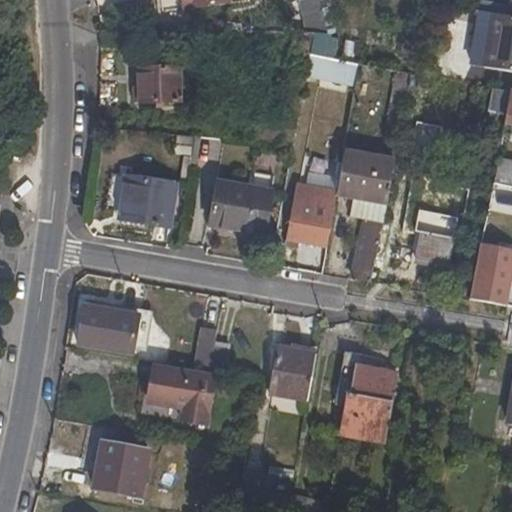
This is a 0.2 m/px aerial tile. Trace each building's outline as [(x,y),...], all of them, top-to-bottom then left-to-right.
[(178,0),(180,10),(226,4),(225,0),(178,0)] [(314,0),(295,0),(302,28),(320,23),(314,0)] [(471,66),(483,68),(492,15),(480,13),(471,66)] [(511,18),(492,15),(483,68),(511,73),(511,18)] [(100,49),(127,50),(127,31),(99,31),(100,49)] [(313,34),(293,33),(290,56),(308,56),(313,34)] [(308,56),(325,59),(329,34),(327,34),(313,34),(308,56)] [(305,77),(354,86),(358,65),(325,59),(308,56),(305,77)] [(180,68),(138,68),(138,104),(180,103),(180,68)] [(292,144),(304,79),(286,76),(278,121),(260,118),(257,139),(292,144)] [(418,90),(432,92),(433,79),(420,76),(418,90)] [(506,112),(510,92),(491,89),(487,108),(506,112)] [(440,127),(419,123),(415,148),(436,152),(440,127)] [(187,155),(190,137),(174,134),(171,153),(187,155)] [(387,206),(396,161),(343,151),(335,196),(387,206)] [(497,162),(493,184),(511,187),(511,161),(498,159),(497,162)] [(146,231),(147,224),(119,219),(125,177),(119,176),(112,225),(146,231)] [(125,177),(119,219),(147,224),(167,227),(175,186),(125,177)] [(272,191),(217,182),(210,226),(265,236),(272,191)] [(511,187),(493,184),(491,194),(510,197),(511,187)] [(328,194),(296,187),(286,240),(317,246),(328,194)] [(423,228),(423,231),(415,229),(412,247),(419,248),(416,265),(449,270),(454,239),(448,238),(450,228),(442,224),(443,219),(428,217),(427,229),(423,228)] [(352,281),(370,285),(383,224),(365,220),(352,281)] [(511,253),(482,248),(472,302),(507,308),(511,282),(511,253)] [(97,309),(138,316),(139,309),(98,301),(97,309)] [(76,349),(131,358),(138,316),(97,309),(83,307),(76,349)] [(215,343),(217,332),(203,330),(196,370),(210,372),(215,343)] [(224,375),(230,345),(215,343),(210,372),(224,375)] [(277,348),(269,395),(306,401),(315,349),(292,344),(291,351),(277,348)] [(386,360),(343,352),(333,406),(345,408),(341,434),(384,442),(396,375),(383,373),(386,360)] [(149,365),(145,387),(155,388),(158,367),(149,365)] [(158,367),(155,388),(145,387),(140,419),(206,430),(214,378),(158,367)] [(101,442),(95,473),(103,474),(108,443),(101,442)] [(147,484),(149,470),(145,470),(148,451),(108,443),(103,474),(95,473),(92,490),(139,499),(142,483),(147,484)] [(285,511),(289,495),(292,479),(243,471),(235,511),(285,511)] [(326,511),(328,503),(289,495),(285,511),(326,511)]
